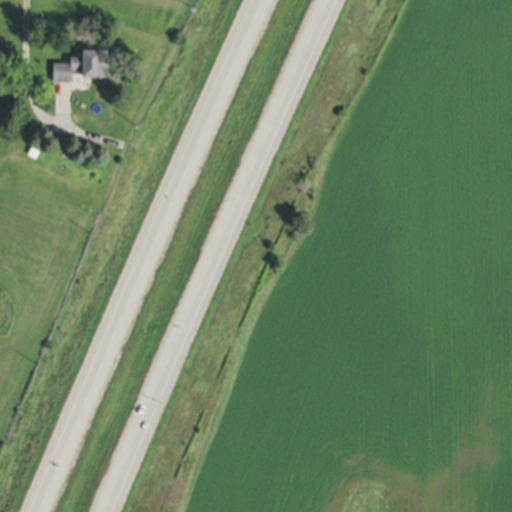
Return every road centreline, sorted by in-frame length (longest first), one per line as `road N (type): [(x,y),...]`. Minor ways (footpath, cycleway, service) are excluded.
road 1 (trunk): [(254,0),(32,511)]
road 2 (trunk): [(105,511),(327,0)]
